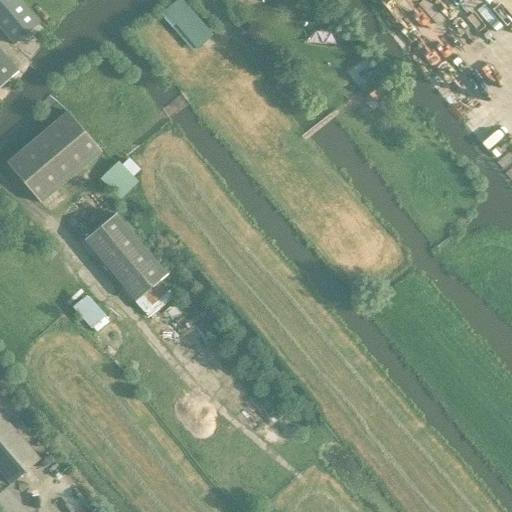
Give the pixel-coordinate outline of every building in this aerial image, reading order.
[(0,0),(0,27),(15,44),(39,23),(18,0),(0,0)] [(176,0),(167,9),(200,46),(214,33),(185,0),(176,0)] [(0,87),(18,71),(0,49),(0,87)] [(383,76),(365,88),(374,101),(392,89),(383,76)] [(40,203),(91,160),(102,151),(68,111),(6,164),(40,203)] [(117,163),(101,178),(121,197),(136,182),(132,178),(140,169),(128,158),(120,166),(117,163)] [(136,301),(167,275),(115,214),(85,240),(136,301)] [(0,473),(11,486),(40,461),(0,413),(0,473)]
